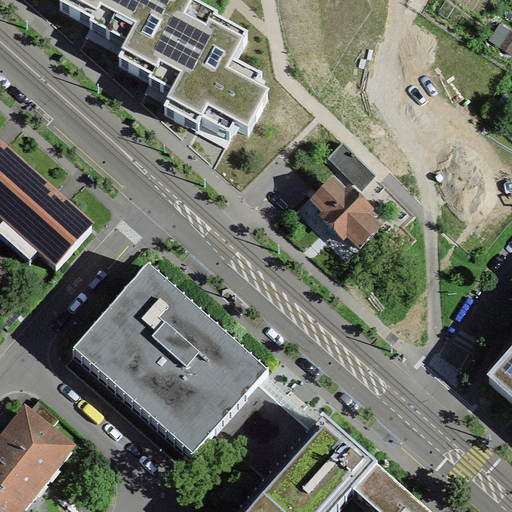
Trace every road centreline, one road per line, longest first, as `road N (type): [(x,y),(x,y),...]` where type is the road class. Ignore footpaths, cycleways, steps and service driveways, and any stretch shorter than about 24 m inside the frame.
road 1 (secondary): [(172,194),(415,411)]
road 2 (secondary): [(0,39),(172,194)]
road 3 (residential): [(172,194),(20,361)]
road 4 (residential): [(129,511),(135,487),(120,454),(20,361)]
road 5 (residential): [(415,411),(511,274)]
road 6 (secondary): [(415,411),(511,498)]
